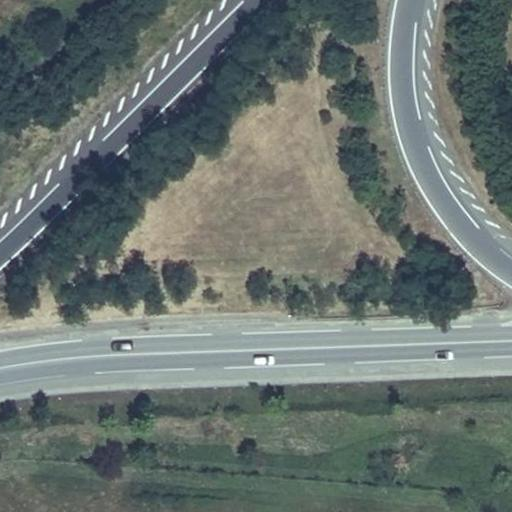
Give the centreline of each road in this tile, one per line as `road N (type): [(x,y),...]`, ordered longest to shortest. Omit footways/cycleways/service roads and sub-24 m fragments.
road 1 (primary): [(0,376),(115,362),(511,348)]
road 2 (primary): [(511,332),(0,357)]
road 3 (motorway): [(257,0),(0,253)]
road 4 (motorway): [(511,269),(469,235),(428,172),(401,73),(409,0)]
